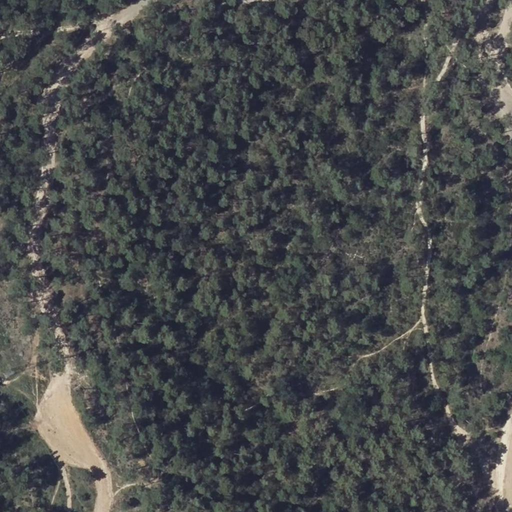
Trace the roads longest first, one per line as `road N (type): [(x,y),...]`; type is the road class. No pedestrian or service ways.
road 1 (track): [(101,511),(106,482),(66,421),(29,393),(44,324),(35,247),(61,78),(151,0)]
road 2 (track): [(511,134),(490,78),(506,0)]
